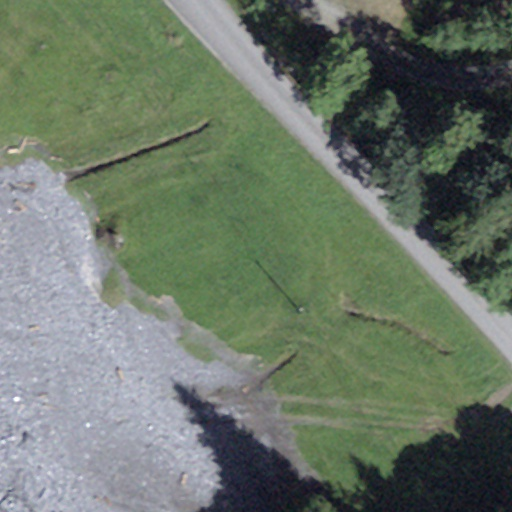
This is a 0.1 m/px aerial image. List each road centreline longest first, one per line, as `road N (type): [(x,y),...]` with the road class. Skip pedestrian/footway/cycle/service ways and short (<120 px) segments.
road 1 (unclassified): [(200,0),(511,339)]
road 2 (track): [(303,0),(435,64),(511,64)]
